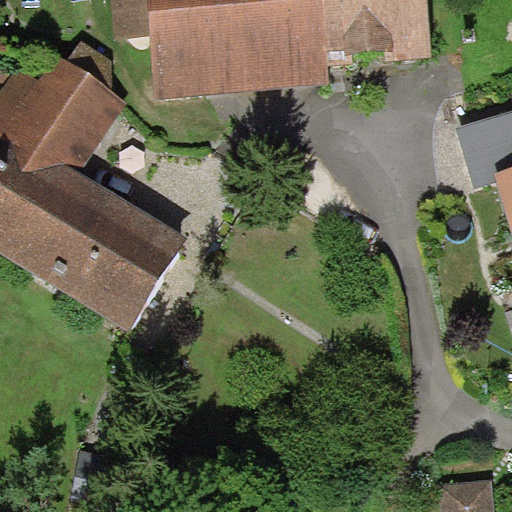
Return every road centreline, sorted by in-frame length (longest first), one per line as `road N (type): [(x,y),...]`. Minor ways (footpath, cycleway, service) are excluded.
road 1 (unknown): [(427,431),(416,308),(388,201),(359,136)]
road 2 (residential): [(511,440),(427,431),(398,483),(398,511)]
